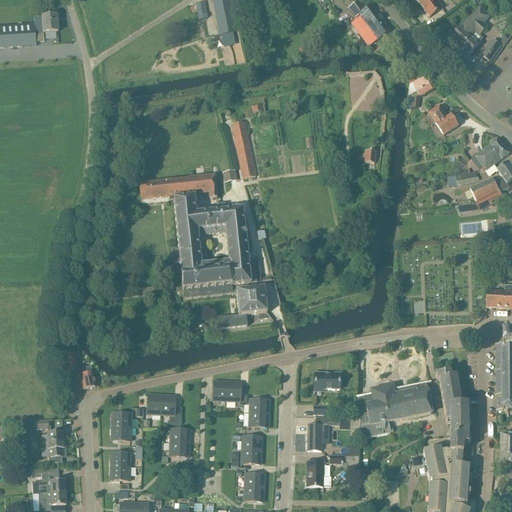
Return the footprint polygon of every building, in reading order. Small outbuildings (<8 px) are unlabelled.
[(211,0),(219,37),(236,33),(236,35),(243,33),(235,0),(211,0)] [(434,0),(427,0),(420,6),(429,19),(442,10),(434,0)] [(365,11),(358,1),(348,9),(356,20),(360,18),(371,34),(378,42),(391,31),(372,6),(365,11)] [(207,16),(205,3),(195,4),(197,17),(198,17),(207,16)] [(487,16),(481,9),(461,30),(460,29),(449,40),(457,47),(456,48),(467,59),(478,47),(469,39),(475,33),(480,37),(488,29),(481,22),(487,16)] [(34,26),(27,26),(23,48),(36,47),(36,44),(44,43),(43,34),(57,33),(56,17),(34,19),(34,26)] [(0,49),(23,48),(27,26),(0,28),(0,49)] [(501,47),(493,42),(482,58),(490,64),(501,47)] [(0,132),(54,129),(53,110),(35,111),(34,95),(53,94),(52,66),(0,69),(0,132)] [(416,93),(429,85),(424,77),(411,85),(416,93)] [(261,107),(252,109),(253,115),(263,113),(261,107)] [(458,125),(457,122),(455,122),(451,116),(448,119),(440,107),(429,115),(444,137),(459,127),(458,126),(458,125)] [(256,178),(244,123),(230,126),(242,181),(256,178)] [(476,159),(487,173),(501,161),(502,161),(510,155),(498,140),(490,146),(490,147),(476,159)] [(364,165),(374,166),(375,154),(365,153),(364,165)] [(469,201),(474,199),(477,205),(500,194),(509,189),(507,186),(511,182),(511,168),(509,165),(498,173),(502,180),(495,183),(493,180),(470,191),(471,192),(465,195),(469,201)] [(447,175),(448,179),(470,175),(469,171),(447,175)] [(237,183),(235,172),(222,175),(224,185),(237,183)] [(477,179),(476,174),(448,179),(450,189),(469,186),(479,182),(478,179),(477,179)] [(149,185),(139,186),(141,201),(151,200),(168,198),(169,201),(173,201),(178,250),(171,251),(173,265),(179,265),(182,291),(182,293),(183,301),(231,296),(231,297),(236,297),(238,317),(218,320),(219,331),(247,328),(245,317),(258,316),(266,315),(264,290),(256,291),(256,285),(260,285),(258,261),(248,262),(242,210),(225,212),(224,205),(217,206),(217,209),(212,209),(213,214),(195,216),(193,195),(208,193),(209,200),(216,199),(214,178),(149,185)] [(479,212),(503,200),(500,194),(477,205),(476,206),(479,212)] [(486,310),(504,311),(505,294),(487,293),(486,310)] [(511,342),(506,343),(504,341),(503,342),(505,344),(505,349),(497,349),(496,348),(495,349),(496,350),(496,355),(494,355),(494,357),(496,357),(496,364),(494,364),(494,366),(496,366),(496,373),(494,373),(494,374),(496,374),(496,381),(494,381),(494,383),(496,383),(496,390),(494,390),(494,392),(496,392),(496,398),(494,398),(494,400),(497,400),(497,412),(496,413),(497,413),(502,413),(502,414),(504,413),(508,417),(507,418),(508,419),(509,417),(511,417),(511,342)] [(75,378),(78,391),(83,390),(83,392),(95,389),(92,374),(85,376),(83,367),(80,368),(79,359),(77,360),(76,355),(66,357),(71,379),(75,378)] [(462,399),(461,395),(458,393),(457,386),(459,383),(458,379),(456,378),(450,379),(449,374),(435,376),(436,381),(438,381),(446,427),(449,427),(449,439),(445,440),(445,444),(439,445),(438,440),(426,442),(428,453),(422,454),(428,483),(430,483),(430,487),(429,487),(428,495),(425,495),(424,508),(427,509),(426,511),(465,511),(466,506),(465,506),(466,498),(469,498),(469,491),(466,491),(467,484),(470,484),(470,477),(467,477),(468,468),(470,466),(472,466),(472,449),(470,449),(468,446),(470,444),(470,440),(467,438),(467,431),(469,429),(469,425),(467,423),(467,415),(469,413),(469,409),(467,407),(459,407),(458,401),(460,401),(462,399)] [(323,375),(314,375),(314,391),(339,392),(339,376),(338,376),(338,378),(323,377),(323,375)] [(226,403),(227,384),(213,384),(212,403),(226,403)] [(240,385),(227,384),(226,403),(240,404),(240,385)] [(360,421),(360,425),(359,441),(389,435),(387,425),(387,424),(431,415),(430,414),(425,386),(430,385),(430,384),(392,392),(392,389),(371,393),(371,396),(356,399),(356,420),(360,421)] [(146,416),(160,417),(161,398),(147,397),(146,416)] [(161,398),(160,417),(174,418),(175,399),(161,398)] [(249,416),(268,416),(269,403),(250,402),(249,416)] [(327,409),(314,409),(314,417),(327,417),(327,409)] [(112,416),(111,430),(130,430),(131,416),(112,416)] [(267,430),(268,416),(249,416),(249,429),(267,430)] [(307,427),(307,453),(317,453),(321,453),(321,445),(328,445),(328,440),(321,440),(322,427),(322,426),(328,426),(328,421),(328,420),(316,419),(316,427),(307,427)] [(48,431),(47,423),(33,423),(34,432),(48,431)] [(130,444),(130,430),(111,430),(111,443),(130,444)] [(170,445),(189,446),(189,432),(170,432),(170,445)] [(61,464),(61,459),(66,459),(65,442),(62,442),(62,435),(47,436),(48,459),(49,459),(49,464),(61,464)] [(511,436),(501,437),(501,452),(511,452),(511,436)] [(242,452),(260,453),(261,439),(242,439),(242,452)] [(188,460),(189,446),(170,445),(169,459),(188,460)] [(260,453),(242,452),(241,466),(260,467),(260,453)] [(511,452),(501,452),(500,469),(511,469),(511,464),(511,452)] [(110,469),(129,469),(130,456),(111,455),(110,469)] [(340,458),(329,457),(329,467),(343,467),(342,469),(358,470),(358,458),(352,458),(340,458)] [(306,480),(306,489),(330,489),(330,480),(323,480),(323,465),(309,464),(308,480),(306,480)] [(129,469),(110,469),(110,483),(129,483),(129,469)] [(400,471),(399,475),(403,478),(407,477),(407,472),(404,470),(400,471)] [(50,471),(34,472),(34,473),(31,473),(31,480),(35,480),(42,480),(42,484),(37,484),(38,496),(50,496),(65,495),(64,483),(50,484),(49,479),(50,479),(50,471)] [(244,490),(263,491),(264,477),(245,476),(244,490)] [(262,504),(263,491),(244,490),(243,503),(262,504)] [(50,511),(50,508),(65,508),(65,495),(50,496),(38,496),(32,497),(32,511),(50,511)]
